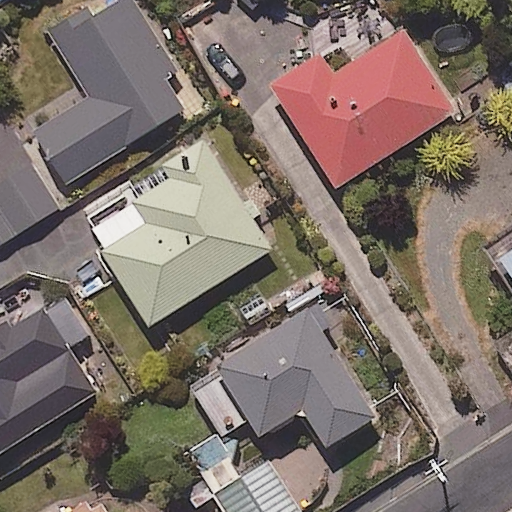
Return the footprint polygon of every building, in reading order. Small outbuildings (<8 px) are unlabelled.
[(179,68),(135,0),(122,0),(92,20),(85,10),(52,31),(92,96),(38,130),(71,182),(188,107),(168,76),(179,68)] [(336,49),(323,58),(277,87),(343,190),(461,114),(407,30),(387,0),(332,0),(312,13),(336,49)] [(212,149),(137,197),(132,188),(87,217),(92,225),(158,329),(278,252),(212,149)] [(0,250),(63,213),(37,169),(0,191),(0,250)] [(0,462),(103,396),(75,353),(95,340),(67,297),(48,310),(18,329),(13,320),(0,328),(0,462)] [(374,412),(306,307),(217,365),(262,434),(303,407),(327,443),(374,412)] [(300,511),(301,511),(269,460),(214,494),(225,511),(300,511)]
